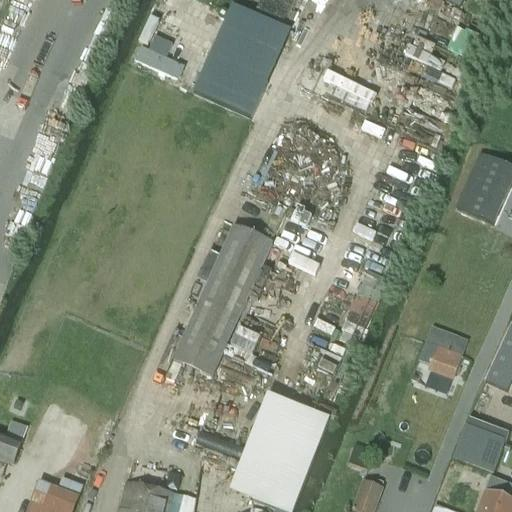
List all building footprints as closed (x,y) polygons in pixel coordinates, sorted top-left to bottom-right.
[(268,75),(294,0),(266,0),(260,17),(243,11),(227,56),(213,51),(197,96),(233,109),(232,110),(251,117),(267,74),(268,75)] [(448,51),(466,58),(475,35),(457,28),(448,51)] [(141,52),(135,64),(177,83),(183,70),(141,52)] [(455,101),(463,80),(431,69),(427,80),(435,82),(431,93),(455,101)] [(225,353),(261,274),(273,247),(234,229),(222,256),(222,257),(174,364),(212,381),(225,353)] [(314,289),(319,277),(268,258),(264,270),(314,289)] [(334,307),(331,317),(346,322),(340,342),(351,345),(361,315),(334,307)] [(453,383),(462,359),(437,349),(427,373),(453,383)] [(478,400),(503,411),(511,388),(511,359),(498,353),(478,400)] [(318,380),(332,383),(336,368),(321,365),(318,380)] [(20,412),(23,405),(16,403),(13,410),(20,412)] [(295,511),(330,422),(292,408),(255,505),(273,511),(295,511)] [(0,435),(0,462),(13,468),(27,430),(12,424),(6,438),(0,435)] [(464,433),(454,463),(480,472),(493,477),(504,447),(464,433)] [(355,448),(348,467),(366,473),(372,453),(355,448)] [(406,511),(429,511),(446,472),(423,463),(403,511),(406,511)] [(63,480),(60,489),(82,495),(84,486),(63,480)] [(484,502),(480,511),(511,511),(511,488),(492,481),(484,502)] [(375,511),(383,491),(364,484),(353,511),(375,511)] [(74,511),(79,500),(39,485),(28,511),(74,511)] [(170,511),(174,497),(125,486),(118,511),(170,511)]
